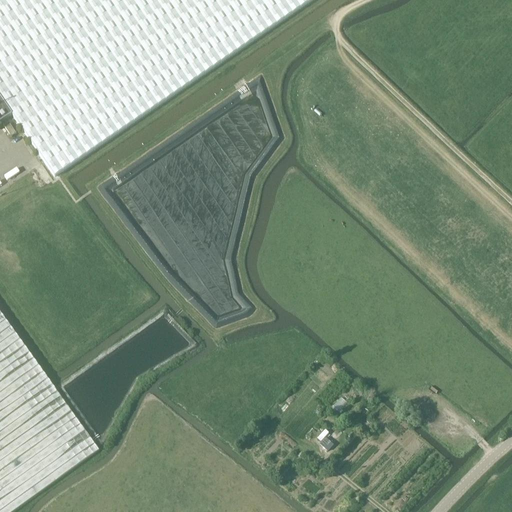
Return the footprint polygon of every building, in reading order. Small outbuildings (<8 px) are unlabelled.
[(0,0),(0,121),(11,114),(54,176),(312,0),(0,0)] [(16,133),(8,121),(3,124),(11,136),(16,133)] [(0,511),(12,511),(99,451),(0,313),(0,511)] [(325,430),(317,439),(321,442),(329,433),(325,430)] [(328,451),(333,445),(325,439),(320,445),(328,451)]
